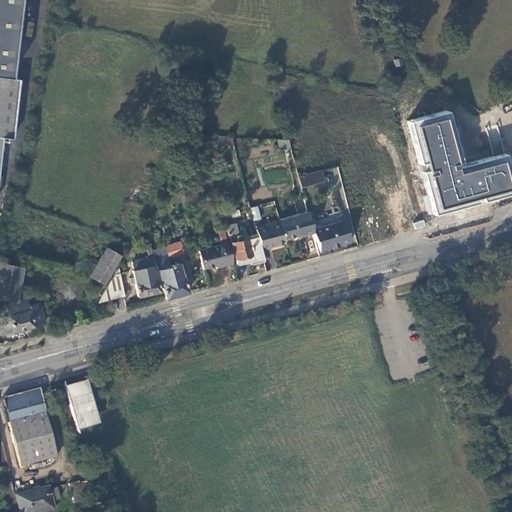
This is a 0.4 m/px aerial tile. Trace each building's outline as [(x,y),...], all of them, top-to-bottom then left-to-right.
[(0,0),(0,145),(1,138),(11,139),(17,79),(8,77),(17,0),(0,0)] [(511,185),(503,153),(462,163),(448,109),(406,120),(418,163),(424,162),(426,170),(421,171),(432,212),(437,210),(511,190),(511,185)] [(233,145),(231,137),(204,135),(203,140),(214,141),(214,143),(233,145)] [(278,140),(279,148),(290,147),(290,139),(278,140)] [(321,171),(298,177),(301,188),(324,182),(321,171)] [(247,189),(251,204),(263,201),(260,186),(247,189)] [(255,205),(249,207),(252,219),(259,217),(255,205)] [(301,234),(312,231),(307,210),(278,218),(283,237),(301,233),(301,234)] [(270,245),(284,241),(283,237),(278,218),(253,225),(256,235),(257,239),(260,252),(271,250),(270,245)] [(342,222),(312,231),(314,239),(316,239),(319,250),(349,241),(346,233),(345,233),(342,222)] [(261,254),(260,252),(257,239),(246,241),(245,238),(243,230),(235,231),(235,229),(233,223),(224,225),(226,235),(227,234),(234,258),(241,256),(242,258),(245,257),(248,257),(249,258),(261,254)] [(225,238),(222,227),(215,229),(218,240),(225,238)] [(167,254),(168,258),(183,253),(179,242),(165,246),(165,250),(167,254)] [(215,269),(232,264),(226,243),(197,250),(202,269),(215,267),(215,269)] [(91,261),(84,274),(85,274),(103,285),(121,256),(105,246),(95,263),(91,261)] [(170,265),(168,258),(167,254),(158,256),(157,252),(165,250),(165,246),(152,251),(159,277),(165,298),(187,292),(177,263),(170,265)] [(154,265),(152,254),(147,257),(149,267),(133,271),(137,296),(159,292),(154,265)] [(251,264),(262,261),(261,254),(249,258),(251,264)] [(20,267),(0,263),(0,298),(13,301),(20,267)] [(117,266),(97,303),(124,297),(117,266)] [(0,332),(1,334),(45,323),(39,303),(28,305),(26,298),(4,304),(5,305),(0,306),(0,314),(1,316),(0,316),(0,332)] [(70,392),(64,393),(74,426),(93,420),(91,414),(89,414),(88,411),(90,410),(86,396),(84,397),(83,393),(85,392),(84,386),(69,390),(70,392)] [(38,389),(1,398),(19,466),(56,456),(38,389)] [(48,487),(16,495),(20,511),(41,511),(53,509),(51,501),(59,499),(56,487),(48,489),(48,487)]
